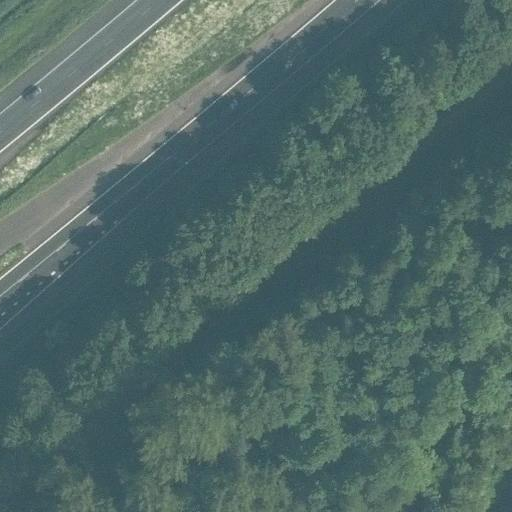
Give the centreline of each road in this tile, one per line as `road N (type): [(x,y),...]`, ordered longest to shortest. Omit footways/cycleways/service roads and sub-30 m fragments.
road 1 (motorway): [(0,298),(356,0)]
road 2 (motorway): [(156,0),(0,131)]
